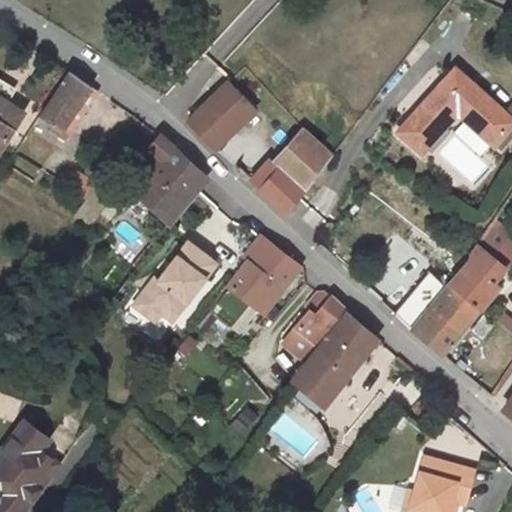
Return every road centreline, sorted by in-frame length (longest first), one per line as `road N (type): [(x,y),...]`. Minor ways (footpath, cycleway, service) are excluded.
road 1 (unclassified): [(511,429),(154,110),(0,6)]
road 2 (unknown): [(154,110),(231,0)]
